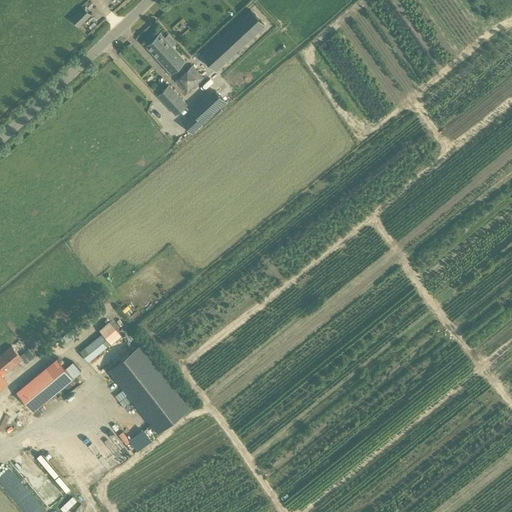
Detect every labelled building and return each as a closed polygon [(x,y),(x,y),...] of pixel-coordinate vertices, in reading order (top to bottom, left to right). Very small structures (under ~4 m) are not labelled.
[(78,26),(90,15),(82,8),(71,18),(78,26)] [(207,50),(201,55),(216,71),(222,66),(265,25),(251,9),(207,50)] [(159,32),(145,45),(170,72),(184,60),(159,32)] [(223,68),(232,78),(256,57),(250,51),(236,64),(232,60),(223,68)] [(192,66),(176,81),(187,93),(203,77),(192,66)] [(169,85),(157,95),(175,115),(187,104),(169,85)] [(182,121),(181,121),(193,133),(226,102),(215,90),(182,121)] [(110,342),(120,334),(109,321),(99,330),(110,342)] [(80,331),(76,325),(59,338),(64,344),(80,331)] [(87,361),(109,343),(102,334),(80,351),(87,361)] [(108,369),(158,432),(189,407),(140,344),(108,369)] [(0,386),(6,381),(1,375),(21,358),(26,363),(34,356),(28,348),(19,356),(11,346),(0,354),(0,386)] [(56,358),(16,391),(27,404),(33,412),(80,371),(72,361),(64,368),(56,358)] [(44,451),(39,454),(49,470),(54,467),(44,451)] [(58,471),(53,475),(60,485),(66,481),(58,471)] [(67,481),(62,485),(70,495),(74,492),(67,481)]
